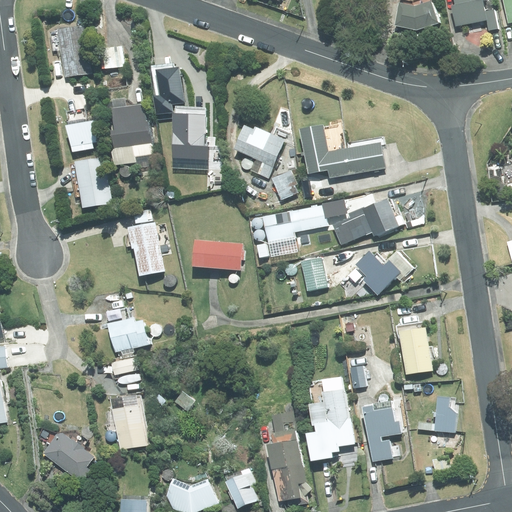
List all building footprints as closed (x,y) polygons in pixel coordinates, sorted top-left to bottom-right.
[(456,0),(457,6),(453,7),(457,27),(487,21),(489,31),(499,29),(495,11),(486,13),(484,1),(489,0),(456,0)] [(402,4),(397,26),(419,32),(442,24),(434,2),(418,7),(402,4)] [(119,87),(117,69),(107,70),(109,88),(119,87)] [(177,69),(153,73),(157,103),(182,99),(177,69)] [(149,107),(118,111),(121,132),(117,133),(120,151),(117,151),(118,157),(119,166),(138,164),(139,170),(157,167),(156,161),(158,161),(153,125),(152,122),(151,122),(149,107)] [(174,159),(210,160),(211,145),(207,145),(208,116),(206,115),(207,109),(178,108),(178,114),(176,114),(174,159)] [(69,127),(74,153),(95,149),(94,144),(103,142),(99,122),(69,127)] [(302,130),(310,174),(330,171),(331,179),(387,169),(383,144),(330,153),(326,126),(302,130)] [(257,159),(251,171),(269,179),(287,141),(257,127),(256,130),(247,127),(236,150),(257,159)] [(76,200),(83,199),(85,211),(115,206),(111,179),(106,180),(103,161),(78,165),(80,179),(72,180),(76,200)] [(274,180),(283,200),(301,193),(292,172),(274,180)] [(178,178),(167,179),(168,199),(180,199),(178,178)] [(329,226),(328,218),(335,217),(337,225),(334,225),(342,246),(375,233),(375,237),(405,224),(404,216),(398,217),(391,199),(351,214),(352,219),(347,220),(346,213),(350,213),(348,201),(290,212),(292,223),(280,225),(278,215),(265,217),(270,244),(297,239),(295,232),(329,226)] [(152,211),(135,214),(137,224),(154,221),(152,211)] [(166,272),(156,224),(130,229),(134,250),(136,249),(142,277),(166,272)] [(198,241),(195,267),(241,271),(244,245),(198,241)] [(365,277),(362,280),(370,289),(372,287),(380,296),(403,273),(392,262),(390,264),(379,253),(376,256),(372,252),(359,265),(371,277),(368,280),(365,277)] [(303,262),(309,292),(329,287),(323,258),(303,262)] [(110,325),(116,353),(122,352),(123,356),(135,353),(134,349),(152,345),(150,339),(149,339),(145,321),(137,324),(135,319),(130,320),(128,308),(109,313),(112,324),(110,325)] [(425,324),(398,327),(400,342),(403,341),(408,375),(434,372),(428,329),(425,330),(425,324)] [(261,347),(250,348),(252,365),(263,364),(261,347)] [(9,349),(0,349),(0,368),(10,368),(9,349)] [(137,359),(113,364),(116,376),(140,371),(137,359)] [(367,387),(365,367),(352,369),(354,388),(367,387)] [(0,423),(11,422),(5,374),(0,374),(0,423)] [(324,384),(312,386),(312,387),(311,387),(314,404),(310,405),(314,426),(315,426),(316,433),(309,434),(313,462),(317,461),(334,458),(333,453),(342,452),(340,445),(356,443),(353,422),(351,422),(351,420),(346,391),(326,394),(324,384)] [(184,392),(176,403),(188,412),(196,402),(184,392)] [(161,396),(157,401),(163,406),(167,401),(161,396)] [(421,430),(457,434),(460,409),(456,408),(456,399),(440,397),(437,425),(422,423),(421,430)] [(259,404),(262,416),(270,414),(266,402),(259,404)] [(365,408),(374,463),(394,459),(391,442),(384,443),(383,438),(404,435),(401,423),(397,424),(394,409),(376,412),(375,406),(365,408)] [(142,407),(116,410),(121,450),(148,447),(142,407)] [(277,434),(275,434),(277,445),(270,446),(281,504),(287,503),(287,507),(315,502),(313,491),(308,484),(296,412),(274,416),(277,434)] [(88,468),(96,458),(86,450),(87,450),(75,441),(74,442),(64,434),(62,435),(60,434),(45,454),(83,484),(92,471),(88,468)] [(450,458),(434,461),(437,474),(452,471),(450,458)] [(230,483),(228,484),(239,510),(257,502),(251,487),(258,484),(251,467),(227,476),(230,483)] [(201,511),(220,504),(210,480),(193,488),(176,480),(165,506),(178,511),(201,511)] [(148,511),(149,502),(124,501),(123,511),(148,511)]
